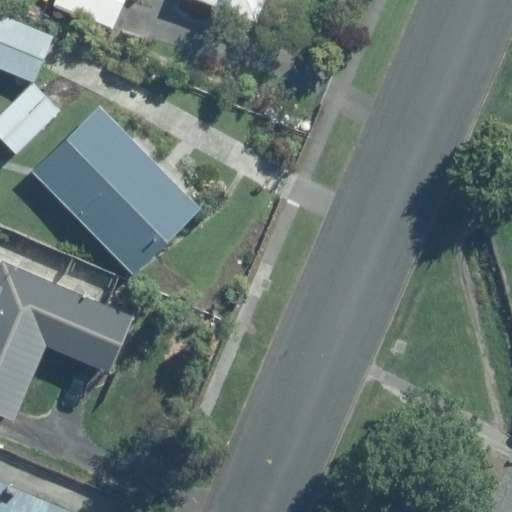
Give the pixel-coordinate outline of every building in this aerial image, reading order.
[(124,0),(52,0),(50,6),(112,30),(124,0)] [(200,0),(258,22),(266,0),(200,0)] [(51,37),(0,17),(0,69),(34,82),(51,37)] [(60,117),(33,87),(0,115),(0,144),(12,159),(60,117)] [(198,211),(96,107),(30,172),(132,275),(198,211)] [(126,317),(0,266),(0,419),(13,425),(43,349),(104,373),(126,317)] [(66,511),(0,485),(0,511),(66,511)]
